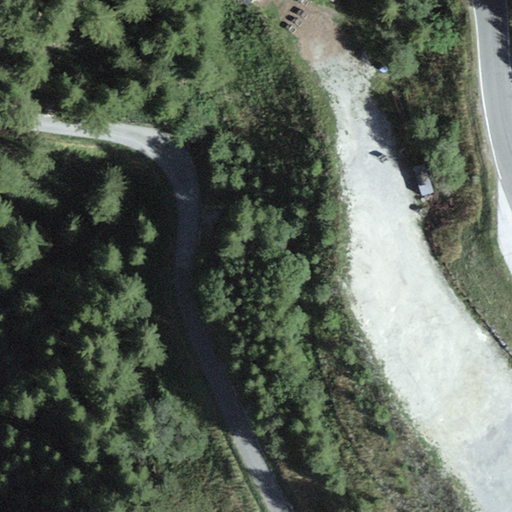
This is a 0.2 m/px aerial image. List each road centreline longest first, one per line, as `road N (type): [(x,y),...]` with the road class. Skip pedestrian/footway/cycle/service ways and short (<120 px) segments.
road 1 (residential): [(0,133),(179,155),(202,299),(248,462),(284,511)]
road 2 (tertiary): [(511,156),(489,0)]
